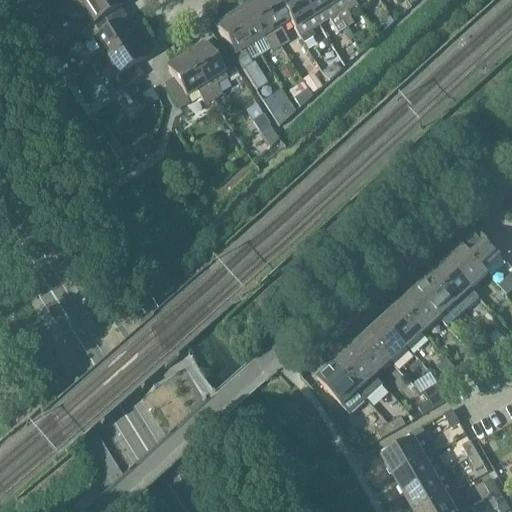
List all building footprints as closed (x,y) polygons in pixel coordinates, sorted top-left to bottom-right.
[(93,0),(75,0),(63,8),(68,17),(93,0)] [(87,16),(94,26),(94,27),(104,20),(121,10),(117,4),(122,1),(121,0),(93,0),(68,17),(74,25),(87,16)] [(280,4),(277,0),(256,0),(252,3),(280,48),(289,43),(280,29),(290,24),(291,23),(279,4),(280,4)] [(277,0),(280,4),(279,4),(291,23),(290,24),(303,45),(313,39),(304,26),(314,20),(302,0),(277,0)] [(302,0),(314,20),(319,26),(328,20),(338,36),(346,30),(343,24),(327,0),(302,0)] [(327,0),(343,24),(350,20),(351,19),(347,13),(357,7),(352,0),(327,0)] [(37,2),(30,7),(34,12),(41,8),(37,2)] [(234,14),(260,56),(270,50),(272,54),(280,48),(252,3),(234,14)] [(246,70),(252,66),(250,62),(260,56),(234,14),(214,26),(243,72),(246,70)] [(86,61),(91,70),(136,40),(127,27),(122,30),(119,24),(111,30),(104,20),(94,27),(94,26),(81,35),(88,45),(92,42),(99,52),(86,61)] [(350,20),(343,24),(346,30),(354,26),(350,20)] [(58,25),(47,32),(54,41),(64,34),(58,25)] [(145,54),(136,40),(91,70),(97,78),(110,69),(117,80),(112,83),(119,93),(142,77),(136,68),(144,62),(140,57),(145,54)] [(199,47),(185,56),(214,101),(222,96),(217,87),(237,74),(223,51),(213,57),(208,49),(202,52),(199,47)] [(214,101),(185,56),(172,64),(175,69),(169,73),(174,81),(165,87),(179,110),(189,104),(186,99),(197,93),(205,107),(214,101)] [(246,70),(243,71),(256,92),(267,86),(254,65),(252,66),(246,70)] [(335,65),(323,76),(329,83),(341,72),(335,65)] [(313,75),(303,82),(312,96),(322,89),(313,75)] [(152,91),(139,99),(145,108),(158,100),(152,91)] [(308,92),(294,101),(300,110),(312,99),(308,92)] [(289,104),(270,116),(279,129),(295,114),(289,104)] [(263,116),(252,123),(259,134),(270,127),(263,116)] [(477,231),(460,247),(485,273),(486,273),(502,258),(477,231)] [(486,273),(485,273),(460,247),(453,253),(457,257),(448,265),(472,291),(489,276),(486,273)] [(464,315),(480,300),(472,291),(448,265),(432,279),(464,315)] [(416,294),(440,321),(448,329),(464,315),(432,279),(416,294)] [(511,292),(511,286),(508,281),(499,288),(507,297),(511,292)] [(440,321),(416,294),(399,309),(424,335),(440,321)] [(424,335),(399,309),(383,323),(407,350),(424,335)] [(407,350),(383,323),(367,338),(391,365),(407,350)] [(391,365),(367,338),(351,352),(375,379),(391,365)] [(495,349),(499,357),(511,350),(507,342),(495,349)] [(489,344),(479,350),(482,356),(492,350),(489,344)] [(499,357),(495,349),(492,350),(482,356),(487,364),(499,357)] [(335,367),(367,403),(383,388),(375,379),(351,352),(335,367)] [(456,371),(461,379),(473,372),(468,364),(456,371)] [(318,382),(343,409),(351,418),(367,403),(335,367),(318,382)] [(461,379),(456,371),(444,378),(448,386),(461,379)] [(431,402),(436,410),(448,403),(437,385),(421,395),(428,404),(431,402)] [(436,410),(431,402),(428,404),(419,409),(424,417),(436,410)] [(445,417),(452,429),(460,424),(453,412),(445,417)] [(389,427),(394,435),(406,428),(401,420),(389,427)] [(394,435),(389,427),(377,434),(382,442),(394,435)] [(394,479),(438,454),(425,433),(421,431),(410,437),(413,442),(411,443),(401,449),(385,458),(383,459),(394,479)] [(410,437),(382,454),(385,458),(401,449),(411,443),(413,442),(410,437)] [(470,460),(478,456),(471,444),(463,448),(470,460)] [(405,498),(448,473),(438,454),(394,479),(405,498)] [(478,456),(470,460),(477,473),(485,468),(478,456)] [(413,511),(423,511),(459,492),(448,473),(405,498),(413,511)] [(492,498),(500,493),(493,481),(485,486),(492,498)] [(467,511),(470,511),(459,492),(423,511),(467,511)] [(500,493),(492,498),(498,510),(507,505),(500,493)]
